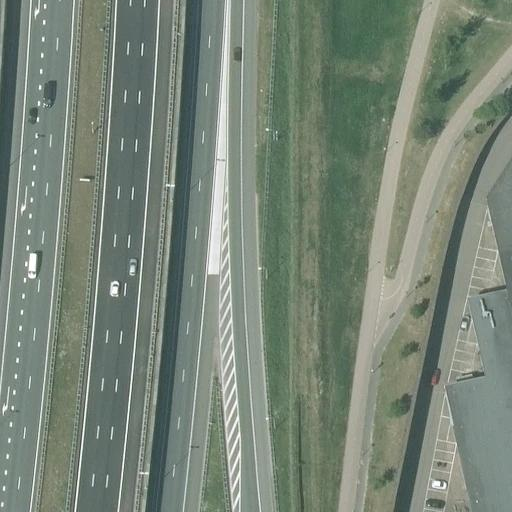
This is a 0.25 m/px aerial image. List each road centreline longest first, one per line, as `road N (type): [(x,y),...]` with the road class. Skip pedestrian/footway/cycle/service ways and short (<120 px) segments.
road 1 (motorway): [(52,0),(7,511)]
road 2 (motorway): [(166,511),(210,0)]
road 3 (motorway): [(97,511),(138,0)]
road 4 (motorway): [(249,511),(233,235),(231,0)]
